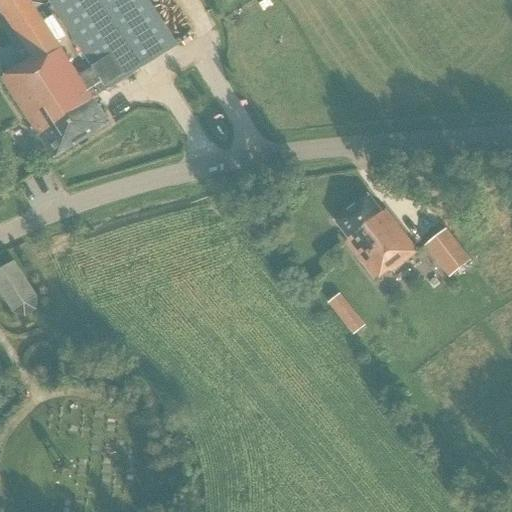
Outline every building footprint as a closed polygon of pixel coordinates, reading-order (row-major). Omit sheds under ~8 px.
[(92,99),(176,46),(146,0),(48,0),(92,69),(78,78),(28,0),(0,0),(0,9),(30,56),(14,66),(16,69),(1,79),(53,160),(109,124),(92,99)] [(381,214),(367,196),(334,222),(347,239),(344,241),(375,282),(389,271),(391,273),(410,258),(413,261),(416,259),(413,255),(416,253),(384,211),(381,214)] [(471,263),(445,230),(425,245),(451,278),(471,263)] [(35,311),(36,298),(13,263),(0,271),(0,293),(13,313),(24,318),(35,311)] [(365,327),(341,297),(330,305),(354,335),(365,327)]
